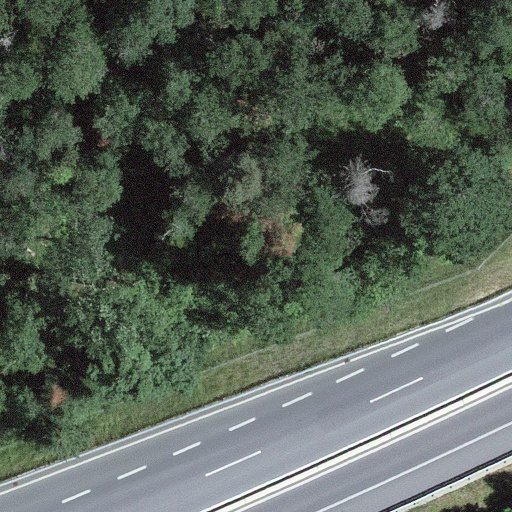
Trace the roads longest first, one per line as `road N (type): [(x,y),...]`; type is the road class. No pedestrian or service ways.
road 1 (trunk): [(511,335),(121,511)]
road 2 (trunk): [(279,511),(511,405)]
